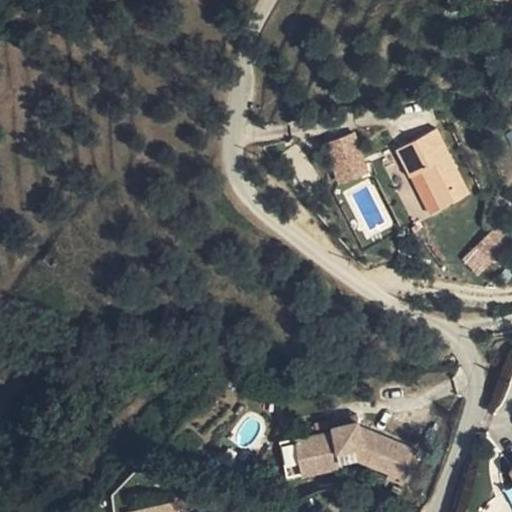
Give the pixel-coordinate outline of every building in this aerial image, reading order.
[(438,128),(399,147),(414,176),(415,175),(425,170),(444,207),(472,193),(438,128)] [(371,172),(357,134),(329,145),(343,182),(371,172)] [(444,207),(425,170),(415,175),(435,212),(444,207)] [(496,232),(480,246),(494,261),(510,246),(496,232)] [(51,264),(57,256),(48,249),(42,258),(51,264)] [(511,482),(501,488),(511,509),(511,482)] [(370,511),(372,508),(351,501),(347,511),(370,511)]
